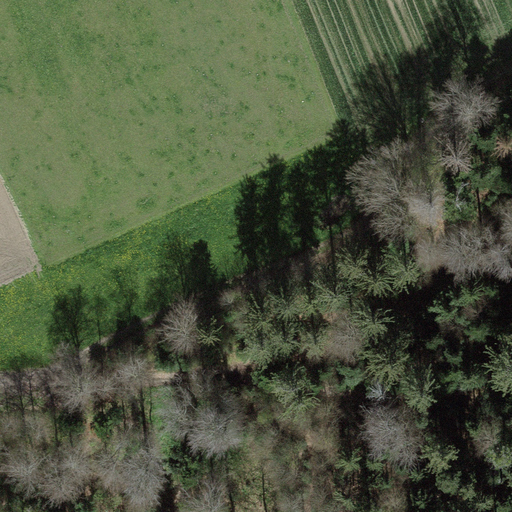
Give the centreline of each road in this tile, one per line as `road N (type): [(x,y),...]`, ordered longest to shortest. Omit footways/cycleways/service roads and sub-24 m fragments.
road 1 (track): [(511,220),(371,319),(215,366)]
road 2 (track): [(215,366),(379,413),(424,441),(476,511)]
road 3 (track): [(0,379),(65,369),(215,366)]
